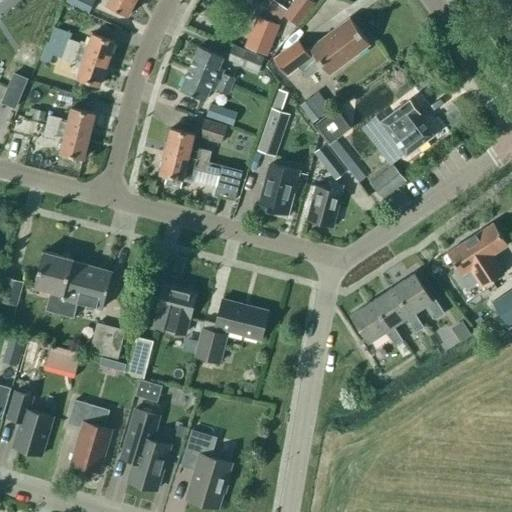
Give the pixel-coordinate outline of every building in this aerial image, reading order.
[(66,0),(65,3),(89,14),(94,0),(66,0)] [(127,16),(135,0),(108,0),(106,5),(127,16)] [(267,0),(263,7),(280,20),(286,10),(273,0),(267,0)] [(296,0),(283,15),(297,26),(310,11),(296,0)] [(243,46),(268,55),(280,25),(255,16),(243,46)] [(369,44),(350,18),(306,51),(297,39),(273,58),(286,74),(297,66),(306,79),(323,66),(329,74),(369,44)] [(80,40),(79,43),(50,34),(46,43),(107,64),(115,42),(92,34),(88,44),(80,40)] [(46,43),(43,52),(62,59),(74,63),(75,60),(82,63),(77,78),(99,86),(107,64),(46,43)] [(219,82),(219,81),(232,87),(235,79),(223,74),(223,72),(218,69),(223,57),(198,46),(189,68),(214,79),(219,82)] [(227,60),(258,72),(263,58),(233,46),(227,60)] [(2,103),(15,108),(31,70),(18,64),(2,103)] [(214,79),(189,68),(180,90),(204,101),(214,79)] [(228,95),(232,87),(219,81),(219,82),(216,89),(228,95)] [(278,89),(271,108),(281,112),(287,93),(278,89)] [(59,90),(56,100),(71,104),(73,94),(59,90)] [(311,96),(299,106),(312,122),(324,113),(311,96)] [(377,117),(362,128),(390,165),(405,154),(406,156),(433,135),(417,114),(420,112),(411,99),(381,122),(377,117)] [(206,117),(233,126),(237,113),(210,104),(206,117)] [(61,119),(48,116),(46,126),(89,136),(94,114),(71,108),(67,123),(60,122),(61,119)] [(45,112),(33,109),(31,118),(42,121),(45,112)] [(330,112),(313,125),(329,145),(336,139),(342,135),(342,128),(330,112)] [(204,119),(199,137),(221,144),(227,126),(204,119)] [(257,151),(275,157),(284,130),(266,125),(257,151)] [(83,159),(89,136),(46,126),(44,136),(56,139),(57,136),(64,137),(60,153),(83,159)] [(192,134),(170,129),(165,151),(204,161),(206,154),(195,151),(194,154),(187,152),(192,134)] [(336,139),(329,145),(358,183),(366,177),(336,139)] [(313,154),(336,180),(345,173),(322,146),(313,154)] [(240,170),(204,161),(165,151),(159,174),(166,176),(183,180),(190,182),(193,170),(218,176),(213,195),(233,199),(240,170)] [(272,215),(286,218),(292,198),(289,197),(291,191),(293,192),(299,171),(271,164),(259,207),(273,211),(272,215)] [(404,181),(392,165),(370,183),(382,199),(404,181)] [(166,176),(164,185),(180,189),(183,180),(166,176)] [(329,182),(327,189),(315,186),(306,219),(333,226),(342,193),(344,185),(329,182)] [(495,260),(493,261),(490,256),(507,245),(493,223),(447,253),(467,284),(475,278),(482,288),(504,273),(495,260)] [(59,314),(72,262),(73,260),(43,252),(34,287),(50,291),(45,311),(59,314)] [(77,302),(102,309),(112,272),(72,262),(59,314),(73,318),(77,302)] [(431,300),(414,274),(393,288),(410,315),(414,312),(427,304),(436,319),(444,314),(434,298),(431,300)] [(22,282),(2,277),(0,287),(0,302),(16,307),(22,282)] [(154,326),(184,334),(188,319),(189,319),(196,292),(163,283),(156,310),(159,311),(154,326)] [(410,315),(393,288),(372,301),(390,328),(393,326),(406,318),(416,332),(423,327),(414,312),(410,315)] [(242,335),(242,336),(259,340),(263,327),(264,327),(268,311),(222,299),(216,323),(204,320),(195,356),(220,363),(228,331),(242,335)] [(393,326),(390,328),(372,301),(351,315),(368,342),(385,331),(395,346),(402,341),(393,326)] [(462,321),(451,328),(460,342),(471,335),(462,321)] [(89,351),(118,359),(125,330),(97,323),(89,351)] [(2,362),(16,366),(23,342),(9,338),(2,362)] [(153,342),(136,338),(129,364),(146,369),(153,342)] [(21,360),(32,363),(38,345),(26,342),(21,360)] [(81,353),(50,345),(44,366),(75,374),(81,353)] [(114,365),(112,373),(124,376),(126,368),(114,365)] [(140,379),(135,396),(157,402),(162,386),(140,379)] [(0,418),(2,419),(11,388),(0,385),(0,418)] [(7,418),(20,422),(13,447),(42,455),(53,417),(29,410),(33,397),(15,391),(7,418)] [(81,428),(70,464),(99,472),(112,430),(104,428),(109,411),(74,401),(68,424),(81,428)] [(161,417),(135,409),(120,458),(133,462),(128,481),(157,490),(170,446),(153,441),(161,417)] [(230,463),(210,457),(216,438),(191,430),(182,462),(197,466),(187,499),(217,508),(221,492),(225,493),(229,479),(225,478),(230,463)]
